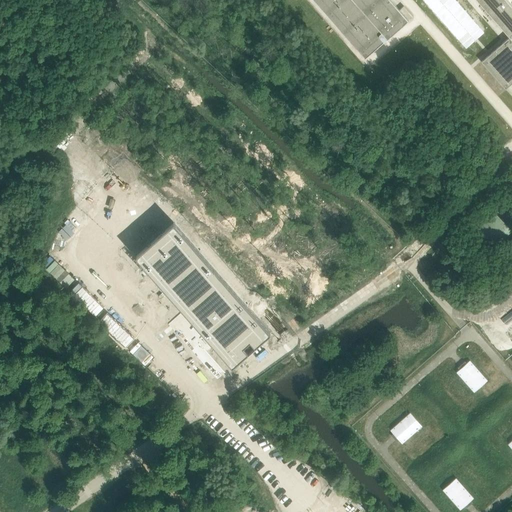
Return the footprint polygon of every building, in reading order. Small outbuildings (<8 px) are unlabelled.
[(390,0),(321,0),(369,55),(408,21),(390,0)] [(455,0),(424,0),(466,48),(484,33),(455,0)] [(511,5),(507,0),(476,0),(503,30),(507,27),(511,32),(511,34),(481,62),(505,89),(511,83),(511,5)] [(486,255),(511,230),(491,208),(465,232),(486,255)] [(488,380),(470,360),(457,372),(474,392),(488,380)] [(402,444),(422,426),(410,413),(390,430),(402,444)] [(474,498),(456,478),(443,490),(460,510),(474,498)]
